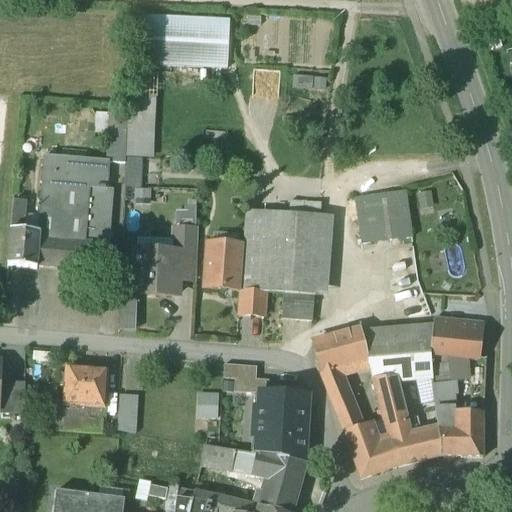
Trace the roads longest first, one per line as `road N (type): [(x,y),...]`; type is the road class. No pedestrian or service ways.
road 1 (residential): [(0,335),(287,361),(307,373),(317,392),(347,506)]
road 2 (track): [(287,361),(311,336),(344,329),(341,185),(486,161)]
road 3 (residential): [(511,302),(497,198),(434,0)]
road 4 (track): [(446,34),(425,20),(151,6)]
road 5 (residential): [(509,484),(401,488),(347,506)]
road 6 (track): [(0,0),(151,6)]
